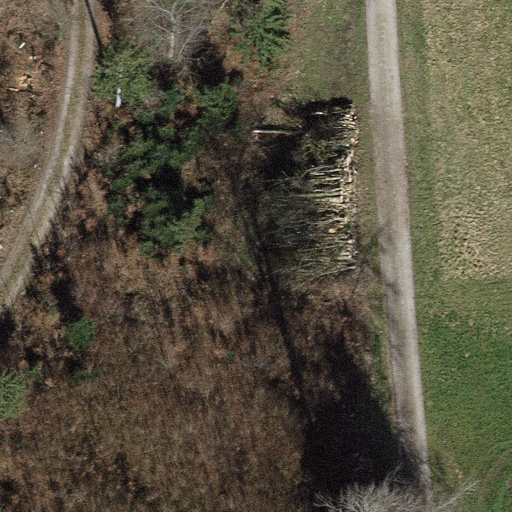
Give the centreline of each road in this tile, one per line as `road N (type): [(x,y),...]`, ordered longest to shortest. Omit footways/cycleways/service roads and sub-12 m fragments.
road 1 (track): [(440,511),(411,314),(389,0)]
road 2 (track): [(85,0),(82,82),(67,145),(44,217),(0,305)]
